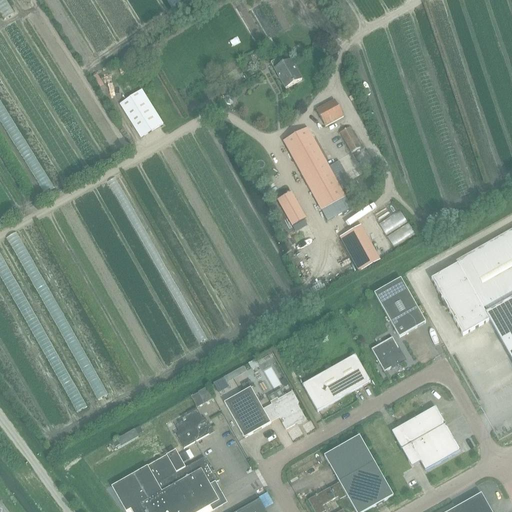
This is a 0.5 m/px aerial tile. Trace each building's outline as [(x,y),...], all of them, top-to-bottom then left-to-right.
[(285,88),(302,79),(291,58),(282,63),(279,56),(270,61),(285,88)] [(141,137),(159,126),(163,123),(143,89),(120,102),(141,137)] [(344,117),(335,100),(316,109),(326,127),(344,117)] [(352,153),(361,148),(350,127),(341,133),(352,153)] [(308,128),(284,142),(322,210),(346,197),(308,128)] [(360,153),(354,156),(363,171),(368,168),(360,153)] [(511,362),(511,230),(456,262),(457,266),(431,281),(444,302),(443,307),(447,309),(463,336),(489,322),(511,362)] [(365,249),(359,252),(366,264),(373,260),(365,249)] [(399,339),(426,323),(401,280),(374,295),(399,339)] [(398,349),(392,338),(371,350),(384,373),(391,369),(390,367),(395,364),(396,366),(405,361),(400,352),(398,353),(397,350),(398,349)] [(303,387),(318,413),(370,383),(355,357),(303,387)] [(254,365),(224,376),(229,389),(259,378),(254,365)] [(192,398),(198,408),(213,399),(207,389),(192,398)] [(251,389),(224,404),(241,434),(244,439),(249,436),(271,424),(270,424),(279,419),(281,422),(282,425),(282,424),(286,431),(295,426),(297,425),(297,424),(300,422),(302,424),(307,421),(297,405),(298,404),(299,404),(291,390),(291,391),(292,393),(278,400),(277,399),(271,403),(271,402),(270,403),(272,405),(263,410),(251,389)] [(436,408),(414,421),(399,429),(392,433),(402,451),(446,426),(436,408)] [(195,443),(196,444),(197,444),(196,443),(198,442),(210,435),(209,434),(209,435),(208,434),(209,430),(211,428),(210,428),(209,426),(210,426),(205,419),(205,420),(203,421),(199,413),(198,412),(197,410),(198,410),(198,409),(188,414),(189,415),(190,416),(185,419),(182,420),(183,421),(179,424),(176,426),(177,426),(180,432),(174,435),(175,436),(175,435),(176,437),(184,450),(184,449),(186,448),(194,444),(195,443)] [(130,441),(149,434),(146,426),(127,434),(130,441)] [(461,452),(446,426),(402,451),(412,468),(421,464),(426,472),(461,452)] [(324,457),(339,484),(340,484),(330,490),(330,489),(317,496),(317,495),(315,496),(316,497),(308,501),(314,511),(343,511),(341,511),(325,511),(323,507),(335,499),(339,497),(340,500),(346,496),(355,511),(366,511),(393,497),(375,464),(359,437),(324,457)] [(211,511),(215,510),(213,506),(219,502),(213,491),(215,491),(213,488),(212,488),(210,486),(218,482),(212,472),(210,468),(211,468),(211,467),(210,468),(205,458),(197,462),(186,469),(176,451),(112,488),(125,511),(128,511),(131,511),(211,511)] [(230,478),(232,482),(242,476),(239,472),(230,478)] [(490,511),(481,495),(451,511),(490,511)] [(266,511),(260,500),(239,511),(266,511)]
